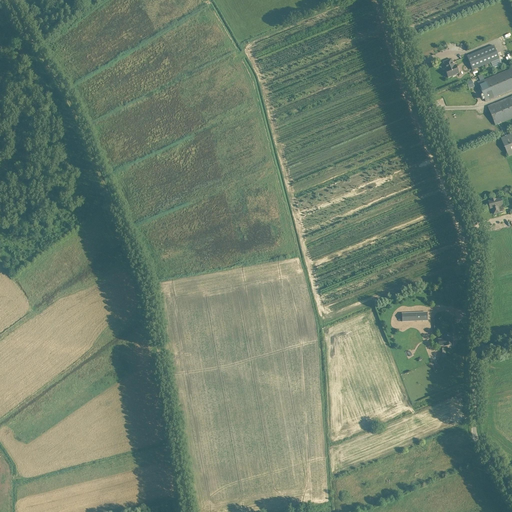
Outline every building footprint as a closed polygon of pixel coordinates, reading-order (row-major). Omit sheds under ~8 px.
[(499,59),(493,46),(467,57),(472,70),(499,59)] [(456,76),(455,75),(459,73),(455,65),(454,66),(451,59),(443,62),(447,71),(445,72),(448,78),(452,76),(453,77),(456,76)] [(511,68),(478,83),(485,101),(511,90),(511,68)] [(511,96),(492,105),(488,107),(495,125),(511,118),(511,96)] [(511,133),(500,138),(508,157),(511,154),(511,133)] [(502,204),(501,198),(496,199),(490,200),(490,201),(488,201),(489,207),(492,206),(494,214),(499,213),(498,207),(500,206),(500,204),(502,204)] [(427,313),(402,314),(402,322),(427,321),(427,313)] [(444,346),(453,346),(452,334),(444,334),(444,346)]
